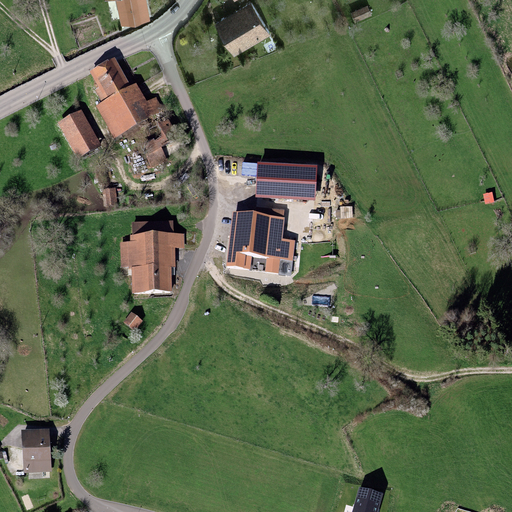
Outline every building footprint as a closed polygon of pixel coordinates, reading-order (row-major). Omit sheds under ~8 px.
[(147,21),(143,0),(115,0),(121,26),(147,21)] [(248,9),(214,28),(230,57),(264,37),(248,9)] [(366,9),(349,15),(353,24),(369,18),(366,9)] [(129,95),(113,65),(90,77),(106,108),(99,112),(114,140),(141,125),(158,116),(151,103),(142,108),(133,93),(129,95)] [(99,144),(80,112),(60,123),(79,156),(99,144)] [(158,116),(141,125),(155,152),(172,143),(158,116)] [(314,167),(260,164),(258,194),(313,197),(314,167)] [(114,175),(101,176),(103,210),(116,209),(114,175)] [(234,212),(227,265),(248,267),(249,253),(268,255),(266,269),(275,271),(277,256),(291,257),(293,243),(278,241),(282,211),(254,208),(253,214),(234,212)] [(166,227),(130,227),(130,248),(120,248),(120,267),(130,267),(130,296),(167,296),(166,253),(178,253),(178,239),(166,240),(166,227)] [(192,281),(186,293),(206,303),(211,295),(200,290),(202,286),(192,281)] [(47,431),(25,432),(26,469),(48,468),(47,431)] [(377,511),(383,493),(359,487),(352,511),(377,511)]
